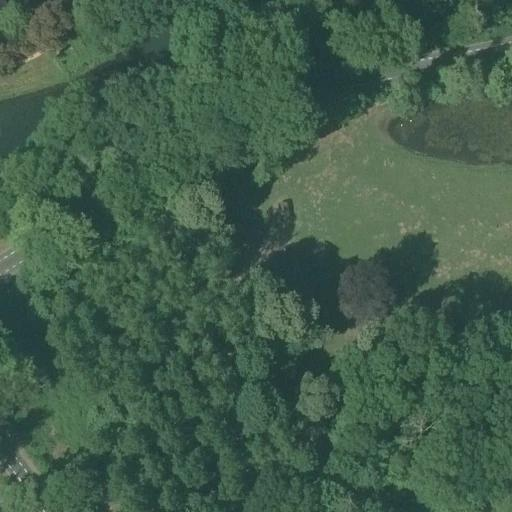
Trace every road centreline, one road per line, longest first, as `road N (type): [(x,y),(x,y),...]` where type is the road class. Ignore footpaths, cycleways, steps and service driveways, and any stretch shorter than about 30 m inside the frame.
road 1 (tertiary): [(0,272),(127,179),(228,120),(312,89),(511,51)]
road 2 (track): [(349,463),(305,440),(190,251),(149,203),(0,294)]
